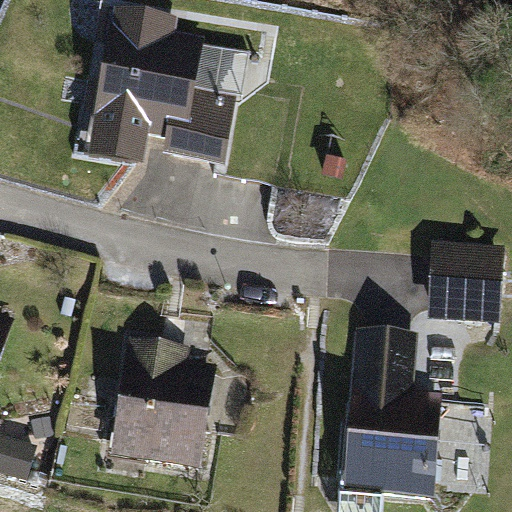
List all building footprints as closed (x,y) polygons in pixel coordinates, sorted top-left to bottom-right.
[(177,20),(111,13),(97,139),(171,147),(169,170),(226,176),(236,91),(223,90),(226,55),(202,53),(203,46),(174,42),(177,20)] [(506,254),(436,251),(433,324),(503,327),(506,254)] [(0,391),(19,328),(0,322),(0,391)] [(417,343),(359,341),(352,481),(345,481),(343,511),(386,511),(387,507),(440,510),(444,401),(414,399),(417,343)] [(189,352),(130,345),(115,468),(205,479),(218,372),(187,368),(189,352)] [(103,410),(83,411),(84,432),(103,432),(103,410)] [(52,418),(32,422),(36,443),(56,439),(52,418)] [(41,451),(0,439),(0,478),(30,487),(41,451)]
